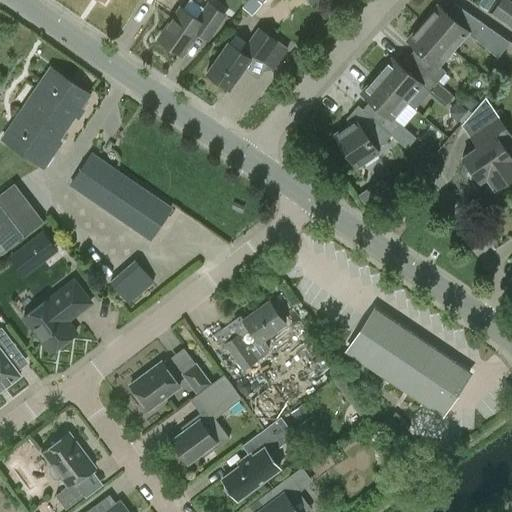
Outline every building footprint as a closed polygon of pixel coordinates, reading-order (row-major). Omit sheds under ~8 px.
[(480,0),(479,4),(489,9),(493,0),(480,0)] [(500,0),(491,12),(511,26),(511,1),(510,0),(500,0)] [(158,40),(181,55),(197,32),(207,39),(224,15),(209,4),(198,20),(181,8),(158,40)] [(423,23),(452,48),(464,34),(473,40),(486,25),(469,13),(456,27),(436,9),(423,23)] [(434,68),(452,48),(423,23),(406,44),(426,61),(419,69),(435,83),(443,74),(434,68)] [(287,49),(278,41),(258,27),(243,48),(263,62),(273,68),(287,49)] [(229,89),(250,58),(228,42),(206,73),(229,89)] [(377,76),(406,101),(414,107),(435,83),(419,69),(412,77),(392,59),(377,76)] [(50,68),(29,100),(48,113),(51,116),(66,127),(89,94),(50,68)] [(389,121),(406,101),(377,76),(360,96),(380,113),(372,123),(388,138),(398,127),(389,121)] [(48,113),(29,100),(2,139),(43,166),(59,142),(57,140),(66,127),(51,116),(48,113)] [(511,174),(511,161),(510,159),(500,144),(510,138),(496,118),(475,133),(482,143),(461,157),(478,182),(483,178),(491,189),(511,174)] [(376,152),(388,138),(372,123),(363,133),(354,120),(332,135),(354,167),(376,152)] [(149,240),(172,207),(91,152),(69,185),(149,240)] [(0,254),(25,235),(0,201),(0,254)] [(29,242),(45,263),(59,252),(44,231),(29,242)] [(137,258),(115,280),(119,285),(142,263),(137,258)] [(118,284),(130,301),(158,281),(145,264),(118,284)] [(66,321),(90,303),(73,280),(49,299),(49,298),(23,318),(50,352),(75,333),(66,321)] [(263,339),(285,323),(268,301),(242,319),(247,326),(238,333),(223,343),(243,371),(267,354),(268,346),(263,339)] [(347,350),(422,401),(442,415),(470,372),(375,308),(347,350)] [(0,390),(20,376),(3,354),(13,346),(1,329),(0,329),(0,390)] [(148,409),(159,401),(179,386),(161,361),(129,385),(148,409)] [(196,393),(211,382),(196,362),(182,373),(196,393)] [(240,397),(223,375),(211,384),(228,406),(240,397)] [(171,440),(188,463),(200,453),(203,457),(229,437),(206,408),(185,423),(188,427),(171,440)] [(240,465),(222,478),(224,481),(224,486),(225,490),(227,493),(231,495),(235,496),(237,499),(279,468),(269,454),(294,435),(280,416),(242,445),(248,455),(238,463),(240,465)] [(94,468),(68,433),(42,452),(52,465),(49,467),(48,472),(54,479),(58,479),(61,477),(68,486),(55,496),(65,510),(85,495),(75,482),(94,468)] [(297,490),(300,488),(290,475),(269,490),(277,500),(260,511),(303,511),(310,507),(297,490)] [(127,511),(119,502),(105,511),(97,511),(93,506),(85,511),(127,511)]
